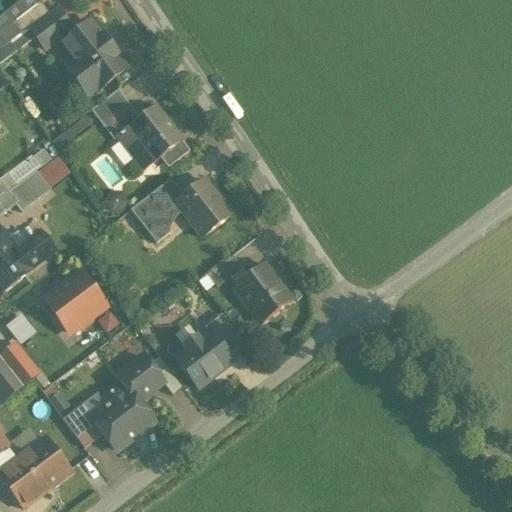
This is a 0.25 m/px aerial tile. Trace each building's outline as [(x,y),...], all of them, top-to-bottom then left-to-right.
[(40,3),(11,25),(20,37),(49,15),(40,3)] [(60,20),(35,40),(44,51),(69,32),(60,20)] [(88,25),(60,46),(85,80),(113,58),(88,25)] [(118,91),(91,112),(92,114),(98,122),(125,101),(118,91)] [(125,101),(98,122),(107,134),(135,113),(125,101)] [(140,120),(113,141),(114,143),(119,140),(144,173),(163,158),(166,161),(163,163),(168,170),(189,154),(156,109),(140,120)] [(135,113),(107,134),(113,141),(140,120),(135,113)] [(0,180),(0,181),(9,193),(31,176),(40,170),(31,158),(0,180)] [(40,170),(31,176),(44,192),(68,174),(56,158),(40,170)] [(31,176),(9,193),(9,194),(18,205),(15,207),(21,214),(46,195),(44,192),(31,176)] [(0,181),(0,200),(9,194),(9,193),(0,181)] [(170,182),(156,193),(169,209),(155,221),(167,236),(176,218),(181,213),(174,204),(182,198),(170,182)] [(182,198),(174,204),(181,213),(202,241),(230,220),(202,183),(182,198)] [(156,193),(130,213),(157,245),(167,236),(155,221),(169,209),(156,193)] [(9,194),(0,200),(0,218),(15,207),(18,205),(9,194)] [(19,258),(0,234),(0,295),(30,273),(29,272),(19,258)] [(19,258),(29,272),(49,256),(36,238),(27,244),(31,249),(19,258)] [(232,258),(207,277),(216,290),(242,271),(232,258)] [(264,266),(233,290),(260,326),(291,303),(264,266)] [(80,276),(44,303),(68,335),(77,328),(83,328),(90,324),(91,318),(104,308),(80,276)] [(209,334),(227,357),(243,345),(221,316),(204,329),(209,334)] [(174,360),(198,391),(233,365),(227,357),(209,334),(198,342),(196,339),(183,349),(186,352),(174,360)] [(15,347),(0,358),(0,360),(21,387),(37,375),(15,347)] [(511,369),(491,349),(473,366),(493,387),(511,369)] [(143,359),(117,378),(127,392),(137,404),(162,384),(157,378),(143,359)] [(0,360),(0,398),(3,402),(21,387),(0,360)] [(157,378),(162,384),(172,397),(182,390),(166,370),(157,378)] [(116,390),(105,398),(104,404),(107,407),(92,419),(91,419),(103,436),(116,453),(153,425),(137,404),(127,392),(124,394),(122,391),(116,390)] [(92,419),(82,407),(62,422),(84,451),(103,436),(91,419),(92,419)] [(8,447),(0,437),(0,473),(15,462),(6,449),(8,447)] [(15,462),(0,473),(0,480),(22,511),(71,474),(45,440),(15,462)]
